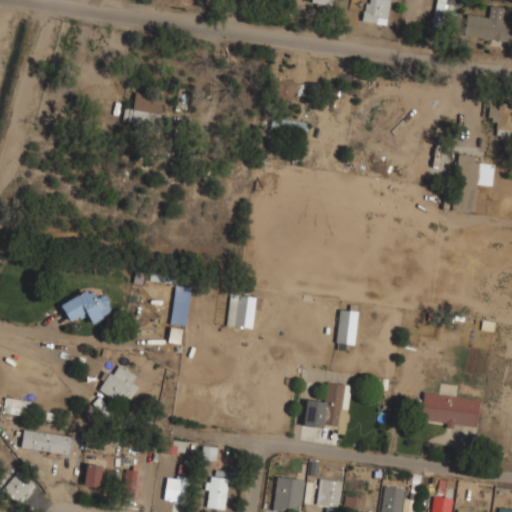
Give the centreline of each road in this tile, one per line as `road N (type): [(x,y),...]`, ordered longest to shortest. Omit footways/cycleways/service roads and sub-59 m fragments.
road 1 (residential): [(511,67),(69,0)]
road 2 (residential): [(249,511),(259,443),(511,477)]
